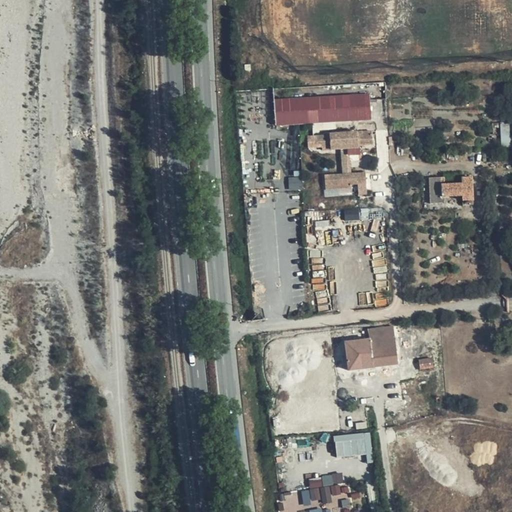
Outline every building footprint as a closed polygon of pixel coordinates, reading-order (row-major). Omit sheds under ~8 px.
[(361,95),(266,101),(268,125),(363,120),(361,95)] [(502,123),(503,146),(511,145),(511,122),(502,123)] [(344,126),(322,128),(323,136),(345,134),(344,126)] [(365,146),(364,132),(345,134),(323,136),(323,138),(300,140),(301,152),(316,151),(316,153),(333,152),(343,151),(351,150),(351,147),(365,146)] [(343,151),(333,152),(336,177),(345,176),(343,156),(343,151)] [(320,192),(347,189),(347,185),(360,183),(359,175),(345,176),(336,177),(319,179),(320,192)] [(436,177),(423,177),(425,203),(436,202),(436,196),(456,194),(456,199),(467,198),(466,176),(454,177),(454,183),(437,184),(436,177)] [(368,341),(395,338),(393,327),(367,331),(368,341)] [(398,367),(395,338),(368,341),(346,344),(349,373),(398,367)] [(434,366),(433,357),(426,358),(419,359),(420,368),(434,366)] [(346,442),(348,454),(370,452),(368,431),(355,432),(356,441),(346,442)] [(323,475),(324,485),(346,481),(344,471),(323,475)] [(304,502),(332,501),(332,493),(341,493),(341,486),(303,487),(304,502)] [(354,511),(352,498),(343,499),(345,511),(354,511)]
